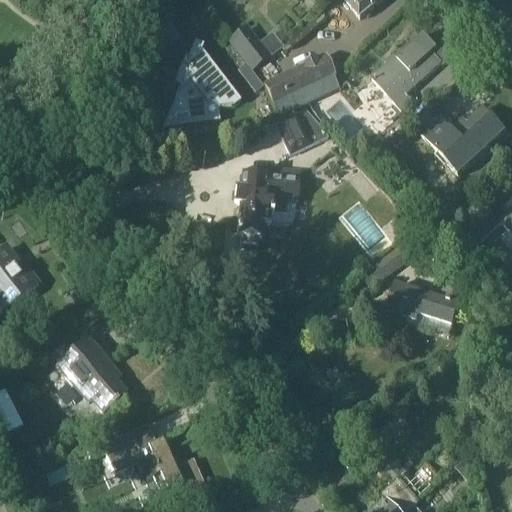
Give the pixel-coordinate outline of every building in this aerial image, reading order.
[(343,0),(361,21),(387,0),(343,0)] [(251,74),(269,60),(259,47),(247,32),(229,46),(251,74)] [(272,37),(259,47),(269,60),(282,50),(272,37)] [(437,51),(424,37),(391,69),(388,66),(372,81),(403,115),(414,105),(407,97),(442,66),(444,68),(457,56),(445,43),(437,51)] [(197,46),(196,46),(179,87),(182,88),(164,132),(165,132),(167,126),(192,122),(192,119),(198,118),(199,127),(219,124),(218,111),(232,109),(240,105),(241,104),(196,47),(197,46)] [(279,121),(339,93),(333,80),(335,80),(326,60),(315,65),(315,64),(304,70),(265,88),(279,121)] [(254,77),(245,84),(255,96),(263,89),(254,77)] [(305,113),(274,128),(289,159),(328,140),(321,131),(318,127),(305,113)] [(458,179),(506,137),(484,113),(456,138),(439,118),(420,135),(458,179)] [(383,150),(375,158),(384,168),(392,161),(383,150)] [(208,172),(177,195),(188,210),(187,211),(195,223),(197,222),(208,237),(218,229),(228,242),(260,218),(238,190),(227,198),(208,172)] [(491,214),(451,252),(461,263),(501,225),(491,214)] [(511,215),(502,225),(509,233),(499,241),(511,254),(511,252),(511,215)] [(263,246),(232,269),(264,310),(286,294),(295,305),(314,291),(305,279),(294,287),(276,262),(287,254),(276,240),(265,248),(263,246)] [(399,250),(361,279),(371,292),(409,263),(399,250)] [(0,318),(39,287),(28,273),(23,277),(5,253),(0,256),(0,318)] [(442,276),(434,301),(425,298),(426,297),(397,288),(390,308),(385,306),(378,329),(402,337),(407,321),(417,324),(419,319),(453,329),(459,310),(469,313),(477,285),(442,276)] [(118,404),(127,396),(104,371),(109,366),(88,343),(58,370),(90,406),(93,403),(104,416),(113,408),(115,410),(120,406),(118,404)] [(373,438),(374,439),(363,448),(372,459),(384,448),(385,449),(409,429),(399,417),(373,438)] [(125,463),(134,459),(125,439),(103,448),(116,478),(129,472),(125,463)] [(91,464),(104,458),(98,444),(85,450),(91,464)] [(192,502),(208,495),(194,463),(181,469),(173,451),(165,454),(161,445),(139,455),(142,464),(134,468),(143,486),(160,479),(168,497),(186,489),(192,502)] [(377,511),(412,511),(415,510),(420,505),(413,497),(417,494),(414,490),(410,494),(400,482),(381,499),(386,504),(377,511)]
